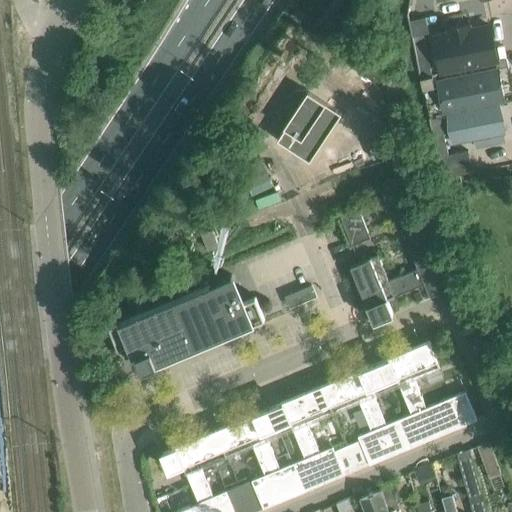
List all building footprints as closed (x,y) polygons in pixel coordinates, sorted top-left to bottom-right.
[(492,29),(434,40),(439,67),(497,56),(492,29)] [(424,33),(412,36),(420,76),(432,73),(424,33)] [(501,68),(441,79),(447,110),(507,99),(501,68)] [(440,114),(432,73),(420,76),(428,116),(440,114)] [(308,86),(275,136),(307,158),(340,108),(308,86)] [(503,106),(450,116),(455,143),(471,140),(473,150),(508,143),(506,133),(508,132),(503,106)] [(440,114),(428,116),(435,151),(440,174),(450,176),(473,172),(468,150),(448,154),(440,114)] [(370,237),(359,209),(341,216),(352,244),(370,237)] [(458,285),(450,266),(430,216),(401,228),(418,268),(404,274),(410,289),(424,283),(430,296),(458,285)] [(200,230),(208,249),(219,245),(211,226),(200,230)] [(373,320),(374,321),(394,313),(388,298),(410,289),(404,274),(389,280),(378,254),(351,265),(373,319),(376,317),(376,319),(373,320)] [(242,301),(231,274),(109,325),(118,348),(132,342),(143,369),(265,318),(256,295),(242,301)] [(311,284),(288,294),(293,306),(316,296),(311,284)] [(376,364),(383,382),(396,376),(405,398),(406,398),(420,392),(413,377),(440,366),(429,339),(376,361),(377,364),(376,364)] [(375,362),(362,367),(322,384),(333,411),(359,400),(365,415),(380,409),(371,387),(383,382),(376,364),(376,365),(375,362)] [(270,409),(277,426),(290,420),(299,442),(314,436),(308,422),(333,411),(322,384),(269,406),(271,408),(270,409)] [(477,418),(466,390),(426,407),(420,392),(406,398),(424,441),(477,418)] [(370,463),(424,441),(406,398),(405,398),(411,413),(386,423),(380,409),(365,415),(371,429),(358,435),(359,438),(362,444),(370,463)] [(268,406),(256,411),(216,428),(227,454),(253,444),(259,458),(273,452),(265,431),(277,426),(270,409),(269,409),(268,406)] [(163,449),(162,449),(170,470),(184,465),(192,486),(207,480),(201,465),(227,454),(216,428),(163,450),(163,449)] [(508,451),(511,449),(511,432),(503,436),(508,451)] [(344,473),(337,455),(334,448),(333,445),(320,450),(314,436),(299,442),(305,457),(292,462),(304,490),(344,473)] [(359,438),(334,448),(337,455),(344,473),(370,463),(362,444),(359,438)] [(489,441),(477,446),(489,477),(501,473),(489,441)] [(485,511),(469,452),(468,449),(457,453),(470,503),(472,511),(485,511)] [(252,479),(263,507),(304,490),(292,462),(280,467),(273,452),(259,458),(265,473),(252,479)] [(431,464),(415,471),(420,483),(436,477),(431,464)] [(235,511),(230,499),(226,489),(214,494),(207,480),(192,486),(198,501),(172,511),(235,511)] [(400,511),(399,509),(391,485),(390,482),(380,485),(381,489),(388,511),(400,511)] [(388,511),(381,489),(360,497),(365,511),(388,511)] [(452,493),(442,496),(446,511),(456,511),(456,510),(452,493)] [(355,511),(349,497),(336,503),(340,511),(355,511)] [(432,511),(429,499),(416,503),(418,511),(432,511)]
